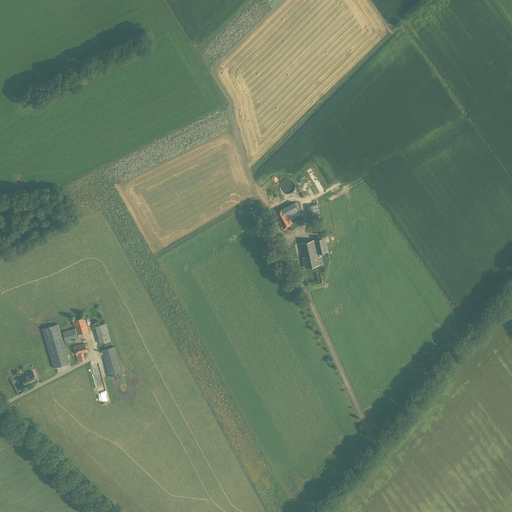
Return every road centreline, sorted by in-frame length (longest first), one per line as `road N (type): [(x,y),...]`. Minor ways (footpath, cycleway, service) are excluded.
road 1 (track): [(188,39),(230,109),(372,440)]
road 2 (unclassified): [(316,511),(511,276)]
road 3 (unclassified): [(107,511),(0,405)]
